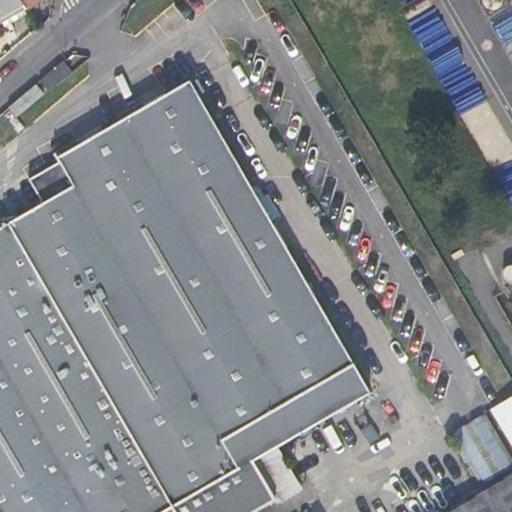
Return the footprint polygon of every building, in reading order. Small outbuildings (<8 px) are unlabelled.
[(0,0),(0,19),(23,6),(19,0),(0,0)] [(19,0),(23,6),(25,8),(38,0),(19,0)] [(511,0),(482,0),(511,49),(511,0)] [(474,92),(445,20),(421,30),(451,102),(474,92)] [(48,201),(0,229),(0,511),(258,511),(276,502),(251,458),(369,389),(196,80),(66,152),(67,160),(34,178),(48,201)] [(511,138),(487,154),(502,179),(511,172),(511,138)] [(511,446),(511,398),(494,407),(511,446)] [(484,482),(511,466),(485,414),(469,422),(470,424),(457,431),(484,482)] [(511,511),(511,475),(449,511),(511,511)]
